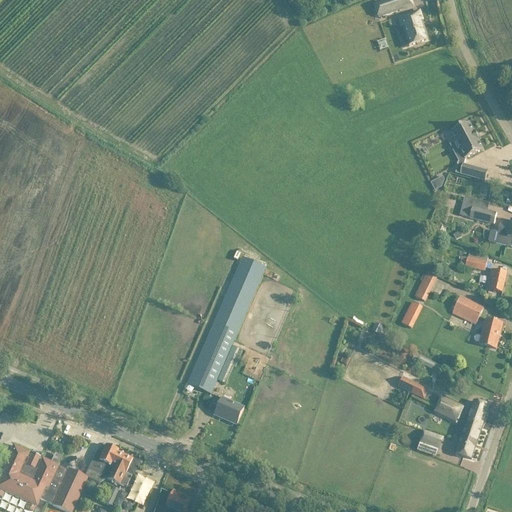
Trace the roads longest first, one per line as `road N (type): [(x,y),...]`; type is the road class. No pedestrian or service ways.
road 1 (tertiary): [(313,511),(0,378)]
road 2 (unclassified): [(510,134),(446,0)]
road 3 (unclassified): [(470,511),(511,391)]
